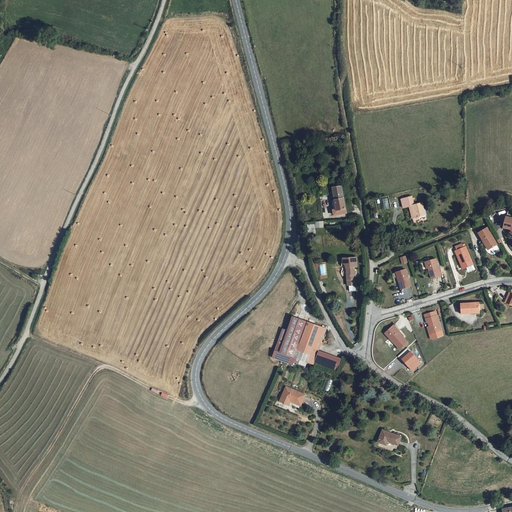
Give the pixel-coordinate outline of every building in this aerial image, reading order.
[(345,209),(341,187),(332,189),(334,200),(332,201),(334,211),(332,211),(333,216),(346,213),(345,209)] [(403,208),(409,207),(407,197),(400,198),(403,208)] [(421,204),(414,206),(411,206),(414,219),(424,216),(421,204)] [(496,244),(488,229),(479,234),(488,250),(496,244)] [(472,265),(465,247),(464,248),(457,250),(455,251),(462,269),(466,268),(472,265)] [(356,268),(355,258),(342,259),(342,264),(345,267),(346,285),(354,285),(353,268),(356,268)] [(440,276),(435,260),(425,263),(430,279),(440,276)] [(409,286),(405,271),(397,273),(399,281),(398,282),(400,289),(409,286)] [(478,302),(460,303),(460,313),(470,313),(470,310),(479,310),(478,302)] [(443,336),(437,315),(436,311),(424,314),(425,318),(426,323),(428,323),(432,339),(443,336)] [(293,358),(307,321),(292,315),(286,329),(281,327),(270,357),(289,364),(290,362),(302,366),(303,362),(293,358)] [(325,328),(307,321),(293,358),(303,362),(311,365),(325,328)] [(398,329),(394,325),(384,333),(399,349),(407,342),(397,331),(398,329)] [(408,347),(398,356),(404,364),(406,362),(412,370),(421,363),(408,347)] [(339,356),(318,349),(313,361),(335,368),(339,356)] [(300,406),(305,395),(285,386),(280,397),(290,401),(300,406)] [(288,406),(290,401),(280,397),(278,401),(288,406)] [(397,444),(400,436),(382,430),(378,441),(386,444),(387,440),(397,444)]
